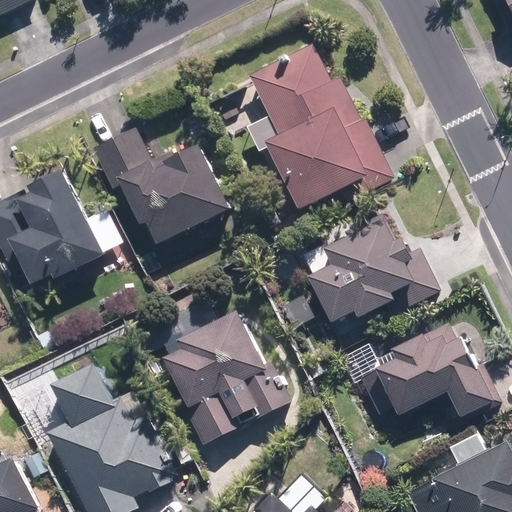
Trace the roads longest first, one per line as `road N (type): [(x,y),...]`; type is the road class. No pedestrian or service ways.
road 1 (residential): [(511,214),(405,0)]
road 2 (residential): [(208,0),(0,99)]
